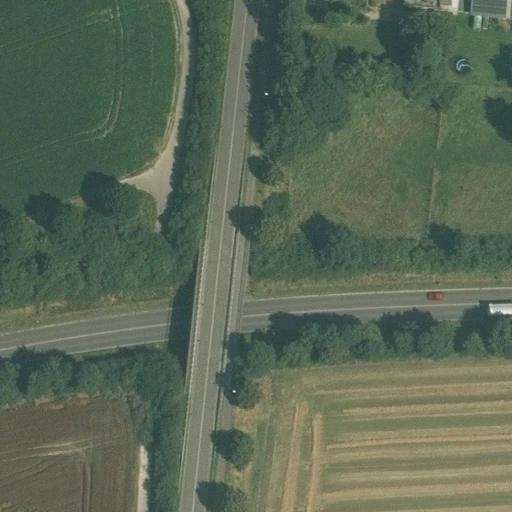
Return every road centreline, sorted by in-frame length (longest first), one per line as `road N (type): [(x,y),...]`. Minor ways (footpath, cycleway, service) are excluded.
road 1 (tertiary): [(196,511),(251,0)]
road 2 (primary): [(0,350),(266,312),(511,301)]
road 3 (track): [(161,238),(189,47),(180,0)]
road 4 (track): [(0,233),(168,178)]
